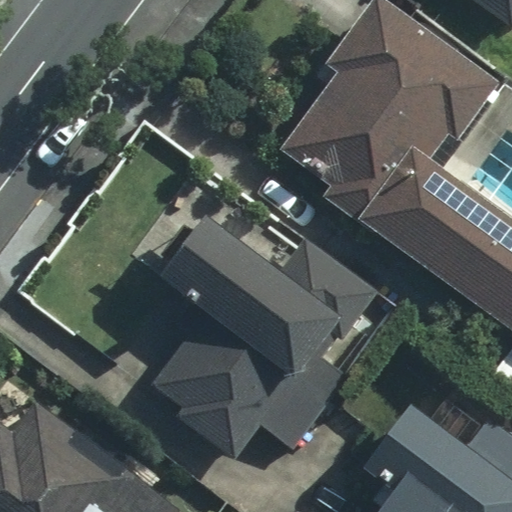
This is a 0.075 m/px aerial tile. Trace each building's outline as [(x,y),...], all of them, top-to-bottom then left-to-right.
[(511,200),(450,156),(511,73),(409,0),(381,0),(281,138),(511,305),(511,200)] [(511,0),(498,0),(511,10),(511,0)] [(182,271),(225,302),(166,382),(193,402),(188,409),(250,453),(272,422),(299,442),(372,342),(358,332),(391,287),(318,234),(299,260),(228,209),(182,271)] [(0,511),(189,511),(196,503),(54,399),(34,426),(19,415),(2,438),(17,449),(0,472),(0,511)] [(392,452),(421,473),(390,511),(511,511),(511,424),(500,416),(483,440),(430,402),(392,452)]
